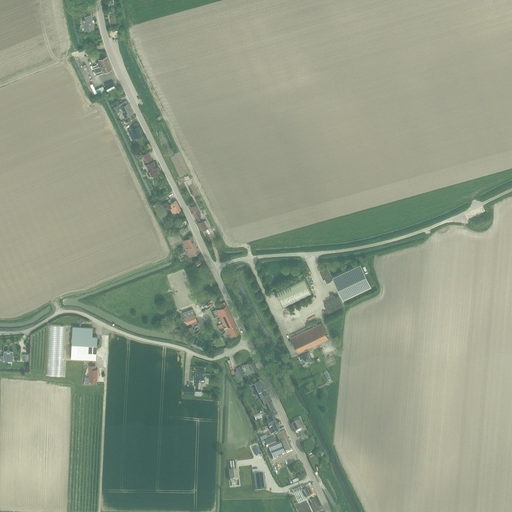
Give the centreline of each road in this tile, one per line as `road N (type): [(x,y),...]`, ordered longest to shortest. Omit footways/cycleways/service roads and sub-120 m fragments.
road 1 (secondary): [(213,268),(112,59),(97,0)]
road 2 (residential): [(0,334),(75,312),(203,357),(248,342)]
road 3 (secondary): [(328,511),(248,342)]
road 4 (track): [(102,364),(100,511)]
